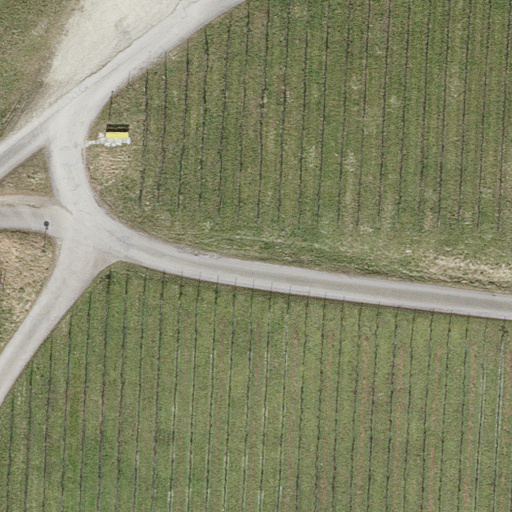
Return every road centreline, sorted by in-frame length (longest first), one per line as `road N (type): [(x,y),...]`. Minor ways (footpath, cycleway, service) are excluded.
road 1 (track): [(511,306),(196,263),(102,234),(76,191),(67,107)]
road 2 (track): [(0,160),(217,0)]
road 3 (track): [(102,234),(0,383)]
